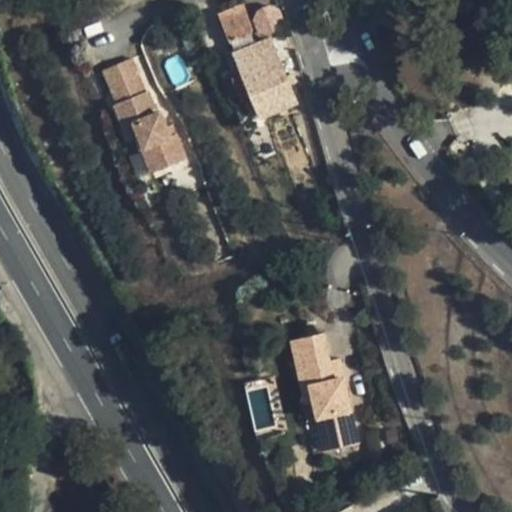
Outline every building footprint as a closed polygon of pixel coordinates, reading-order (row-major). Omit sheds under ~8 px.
[(231,42),(253,34),(253,32),(242,2),(218,10),(231,42)] [(95,22),(78,29),(82,39),(100,31),(95,22)] [(257,45),(253,34),(231,42),(236,53),(257,45)] [(235,54),(244,74),(253,97),(261,116),(297,102),(271,40),(257,45),(236,53),(235,54)] [(100,70),(113,104),(146,92),(132,57),(100,70)] [(243,101),(247,99),(253,97),(244,74),(233,78),(234,80),(242,99),(243,101)] [(231,82),(239,100),(242,99),(234,80),(231,82)] [(113,104),(128,141),(137,137),(142,148),(140,148),(149,171),(181,158),(171,131),(166,133),(162,123),(156,109),(153,110),(146,92),(113,104)] [(261,116),(253,97),(247,99),(255,119),(261,116)] [(167,121),(162,123),(166,133),(171,131),(167,121)] [(141,174),(149,171),(140,148),(142,148),(137,137),(128,141),(141,174)] [(309,385),(312,401),(315,417),(322,416),(328,450),(355,444),(339,358),(329,360),(324,332),(292,338),(301,386),(309,385)] [(243,387),(256,432),(278,426),(264,381),(243,387)] [(309,385),(301,386),(304,402),(312,401),(309,385)] [(322,416),(315,417),(321,450),(328,450),(322,416)]
